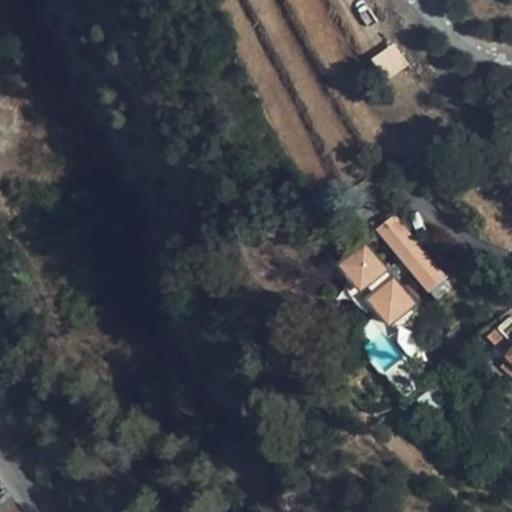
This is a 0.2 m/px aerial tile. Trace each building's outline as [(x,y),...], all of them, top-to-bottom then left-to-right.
[(413,268),(432,254),(405,218),(384,232),(405,259),(413,268)] [(404,278),(402,276),(395,267),(392,264),(386,269),(368,244),(342,263),(350,273),(358,285),(347,292),(348,295),(350,298),(352,301),(355,305),(358,309),(361,311),(364,314),(375,307),(388,326),(415,306),(397,283),(404,278)] [(451,278),(432,254),(413,268),(432,293),(451,278)] [(402,276),(413,268),(405,259),(395,267),(402,276)] [(358,285),(350,273),(347,277),(346,280),(347,283),(347,288),(347,292),(358,285)] [(0,511),(16,511),(4,494),(1,496),(0,496),(0,511)]
